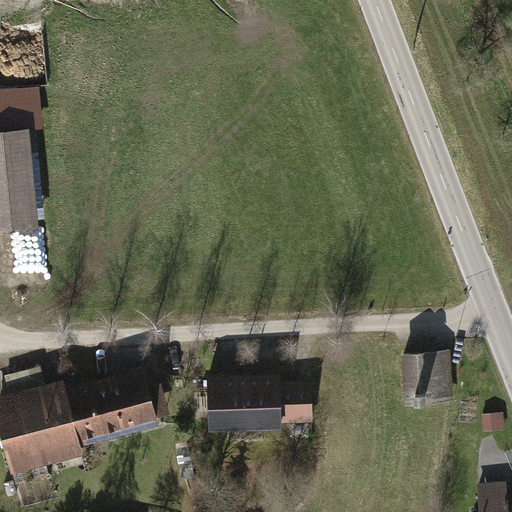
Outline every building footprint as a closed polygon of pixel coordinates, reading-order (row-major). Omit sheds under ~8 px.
[(20,42),(25,79),(44,76),(39,40),(20,42)] [(0,226),(38,224),(36,202),(45,201),(40,148),(32,148),(30,123),(22,124),(20,88),(0,89),(0,226)] [(452,349),(405,351),(406,402),(453,401),(452,349)] [(142,365),(66,387),(81,440),(171,414),(161,379),(147,383),(142,365)] [(85,456),(81,440),(66,387),(63,379),(46,384),(42,368),(2,379),(6,394),(0,396),(0,435),(12,477),(85,456)] [(278,384),(207,396),(211,422),(256,415),(257,424),(284,420),(278,384)] [(502,415),(484,416),(485,435),(503,434),(502,415)] [(507,481),(478,482),(480,509),(472,509),(471,511),(511,511),(511,506),(508,506),(507,481)]
